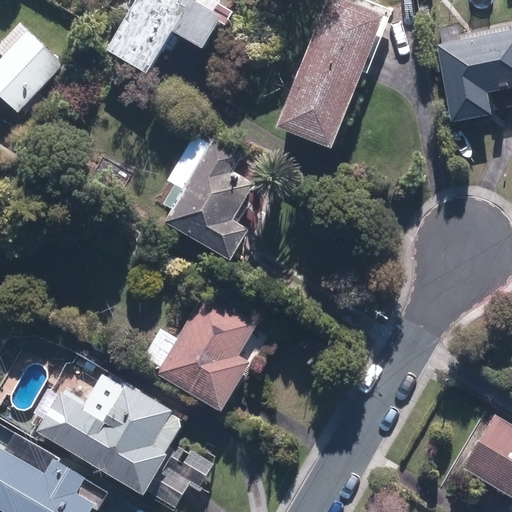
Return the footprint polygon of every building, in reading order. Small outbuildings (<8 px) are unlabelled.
[(181,0),(135,0),(101,60),(140,83),(165,40),(180,49),(196,58),(215,26),(178,5),(181,0)] [(333,0),(331,6),(323,3),(269,138),(323,160),(356,78),(363,81),(389,17),(345,0),(333,0)] [(0,105),(14,119),(62,71),(18,26),(0,43),(0,105)] [(511,94),(511,36),(434,49),(447,129),(486,123),(483,99),(511,94)] [(225,267),(244,237),(229,228),(251,191),(230,178),(241,159),(211,142),(208,147),(192,137),(164,185),(171,190),(159,209),(168,215),(160,228),(225,267)] [(254,327),(201,294),(173,340),(157,331),(140,359),(157,369),(151,377),(214,415),(244,366),(234,360),(254,327)] [(34,433),(137,500),(162,461),(158,458),(178,427),(177,420),(120,383),(115,389),(100,379),(84,403),(62,389),(34,433)] [(511,430),(490,416),(455,471),(511,506),(511,430)] [(0,449),(0,511),(88,511),(91,508),(72,496),(81,482),(50,461),(40,476),(0,449)]
